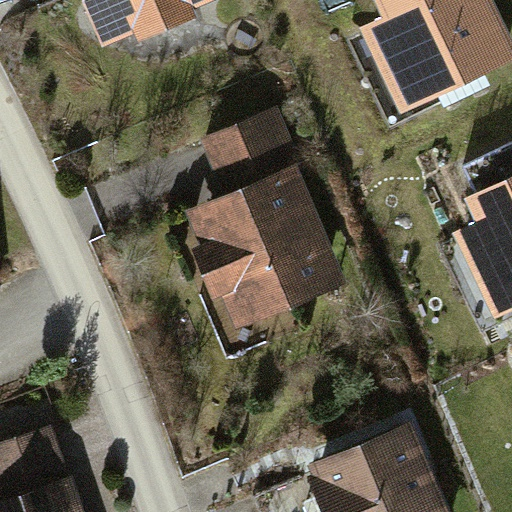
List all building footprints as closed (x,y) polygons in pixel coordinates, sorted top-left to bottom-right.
[(97,0),(114,42),(152,27),(157,40),(210,18),(205,8),(225,0),(97,0)] [(382,0),(389,14),(368,24),(404,100),(511,49),(511,44),(491,0),(382,0)] [(233,198),(195,215),(248,336),(359,287),(283,110),(208,142),(233,198)] [(511,176),(472,195),(483,218),(461,229),(498,307),(511,299),(511,176)] [(0,306),(13,301),(0,271),(0,306)] [(459,511),(423,424),(316,469),(334,511),(459,511)] [(89,511),(59,431),(0,452),(0,486),(8,508),(0,510),(0,511),(89,511)]
